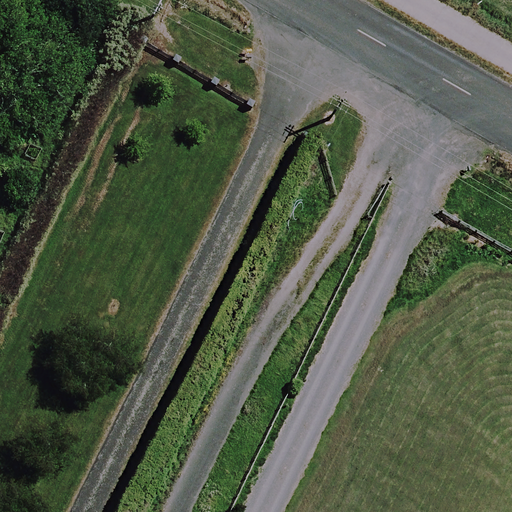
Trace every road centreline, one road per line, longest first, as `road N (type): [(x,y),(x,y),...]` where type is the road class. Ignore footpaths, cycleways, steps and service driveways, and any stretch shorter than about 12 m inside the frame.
road 1 (unknown): [(319,9),(84,511)]
road 2 (unclassified): [(303,0),(511,119)]
